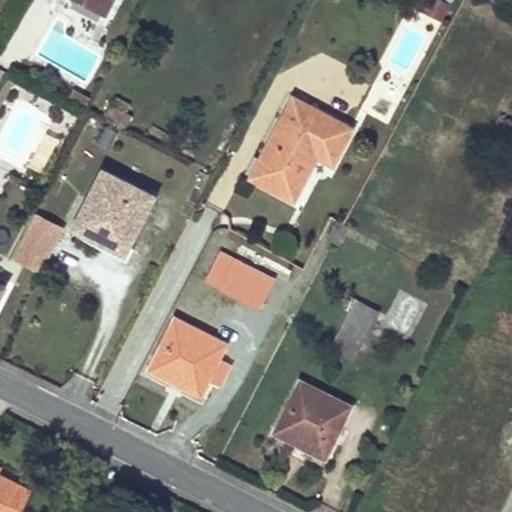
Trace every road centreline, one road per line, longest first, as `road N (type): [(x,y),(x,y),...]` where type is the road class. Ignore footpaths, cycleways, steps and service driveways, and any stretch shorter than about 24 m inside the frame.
road 1 (residential): [(0,386),(247,511)]
road 2 (unknown): [(69,398),(113,305),(96,275),(60,254)]
